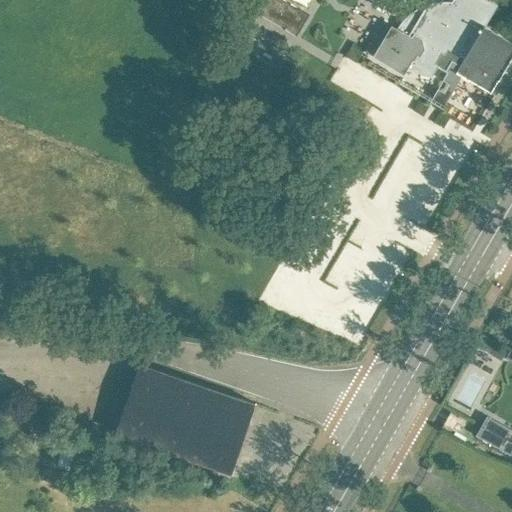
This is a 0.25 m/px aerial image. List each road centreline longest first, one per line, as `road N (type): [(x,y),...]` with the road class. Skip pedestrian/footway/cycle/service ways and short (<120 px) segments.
road 1 (track): [(268,373),(168,349),(62,337),(0,318)]
road 2 (secondary): [(379,420),(511,191)]
road 3 (unclassified): [(379,420),(268,373)]
